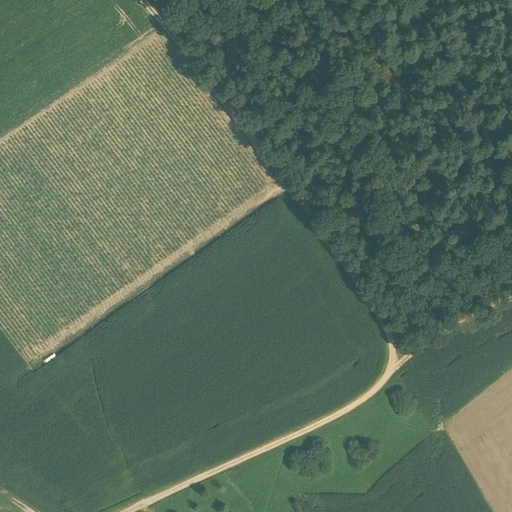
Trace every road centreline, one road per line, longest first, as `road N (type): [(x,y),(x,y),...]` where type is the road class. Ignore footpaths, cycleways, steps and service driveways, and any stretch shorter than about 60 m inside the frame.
road 1 (track): [(148,0),(331,243),(391,337),(393,356)]
road 2 (track): [(130,511),(350,408),(378,388),(393,356)]
road 3 (track): [(511,305),(412,355),(393,356)]
